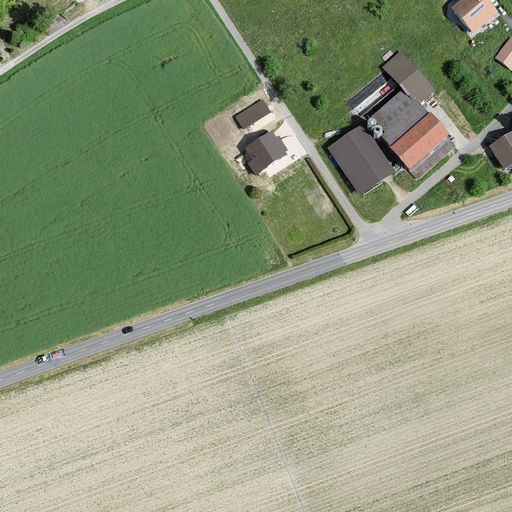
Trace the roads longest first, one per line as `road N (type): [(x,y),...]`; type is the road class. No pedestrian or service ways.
road 1 (secondary): [(0,381),(511,199)]
road 2 (residential): [(375,232),(511,107)]
road 3 (residential): [(0,72),(121,0)]
